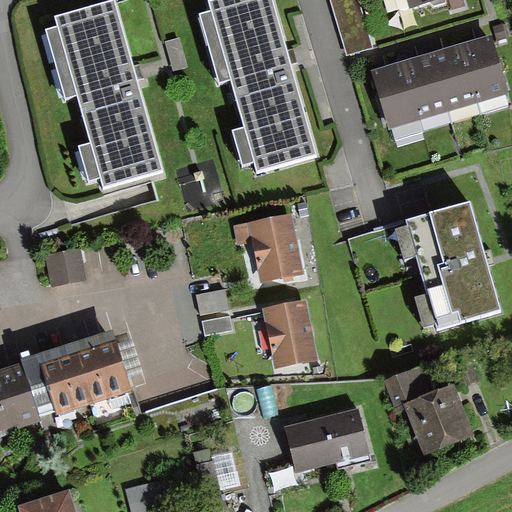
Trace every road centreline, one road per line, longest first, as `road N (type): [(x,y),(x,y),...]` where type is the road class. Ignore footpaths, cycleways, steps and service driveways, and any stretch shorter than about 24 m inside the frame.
road 1 (residential): [(311,0),(370,194)]
road 2 (residential): [(0,209),(21,196),(27,171),(0,45)]
road 3 (residential): [(398,511),(511,454)]
